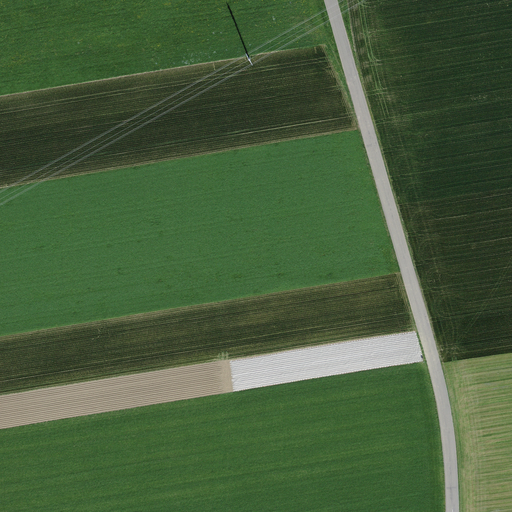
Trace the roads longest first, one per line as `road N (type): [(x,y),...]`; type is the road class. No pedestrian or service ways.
road 1 (unclassified): [(331,0),(440,386),(450,511)]
road 2 (unknown): [(0,312),(401,249)]
